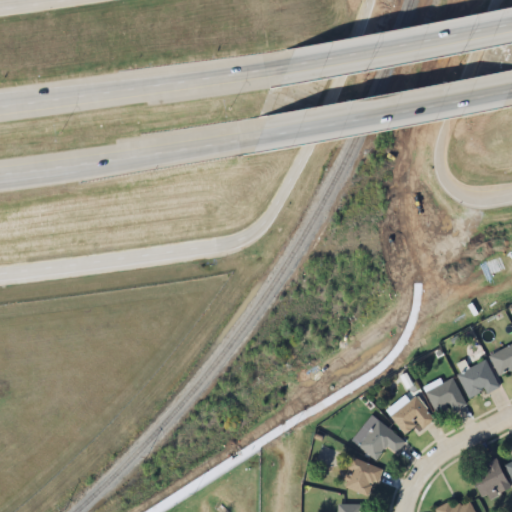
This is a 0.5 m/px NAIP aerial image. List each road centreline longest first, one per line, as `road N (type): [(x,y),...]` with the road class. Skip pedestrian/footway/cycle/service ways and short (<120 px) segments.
road 1 (motorway): [(282,68),(0,105)]
road 2 (secondary): [(238,238),(267,217),(301,163),(344,78),(370,0)]
road 3 (motorway): [(256,138),(511,91)]
road 4 (motorway): [(0,177),(256,138)]
road 5 (secondary): [(0,271),(238,238)]
road 6 (motorway): [(511,25),(282,68)]
road 7 (secondary): [(501,0),(440,150),(446,179),(463,197)]
road 8 (residential): [(511,412),(431,460),(404,511)]
